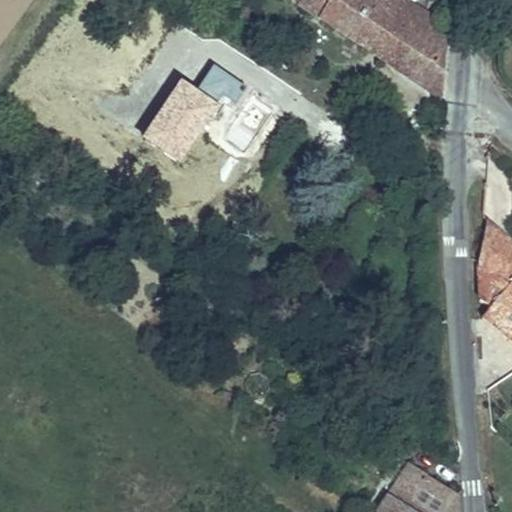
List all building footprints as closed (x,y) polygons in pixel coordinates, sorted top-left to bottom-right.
[(299,0),(438,98),(438,44),(373,0),(299,0)] [(439,36),(440,22),(408,0),(373,0),(438,44),(439,36)] [(176,136),(195,151),(207,132),(187,120),(176,136)] [(511,234),(487,211),(470,230),(470,285),(485,299),(480,304),(511,333),(511,234)] [(398,456),(366,511),(412,511),(403,506),(425,473),(398,456)] [(412,511),(447,511),(447,488),(425,473),(403,506),(412,511)]
